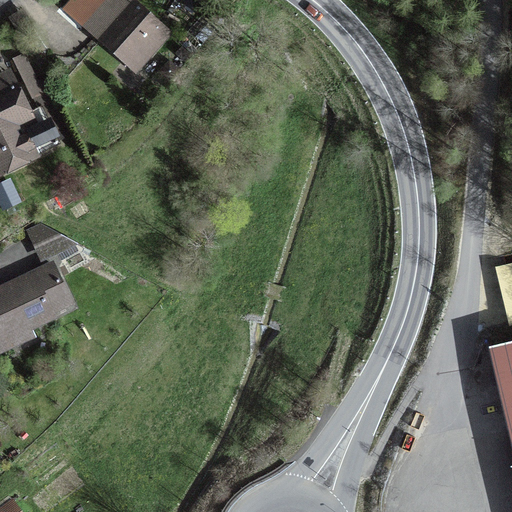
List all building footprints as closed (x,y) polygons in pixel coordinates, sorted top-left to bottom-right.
[(136,68),(168,32),(131,0),(73,0),(64,10),(84,27),(91,19),(111,37),(106,42),(136,68)] [(16,60),(35,96),(43,92),(24,55),(16,60)] [(42,107),(29,114),(14,84),(0,90),(0,172),(59,143),(42,107)] [(12,184),(0,189),(0,201),(3,209),(20,201),(12,184)] [(46,229),(31,235),(36,246),(39,245),(44,257),(73,243),(46,229)] [(53,265),(0,290),(0,348),(17,341),(14,334),(54,315),(53,311),(71,303),(53,265)] [(511,267),(501,270),(511,314),(511,267)] [(511,340),(489,346),(511,442),(511,340)] [(21,511),(13,500),(0,508),(0,510),(1,511),(21,511)]
